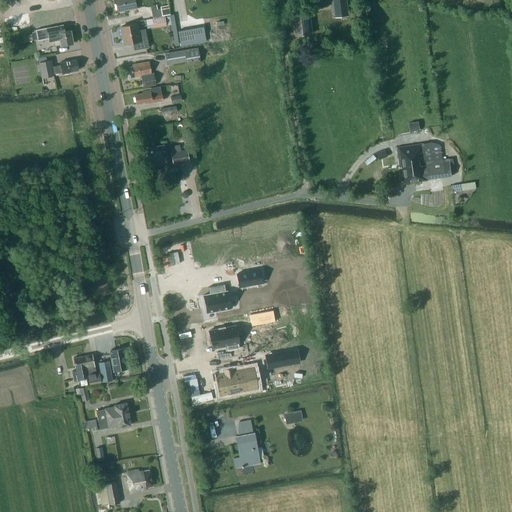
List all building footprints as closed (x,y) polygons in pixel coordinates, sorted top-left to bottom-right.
[(115,0),(118,11),(135,8),(133,0),(115,0)] [(348,4),(334,6),(334,12),(341,11),(342,17),(350,16),(348,4)] [(168,7),(161,9),(162,15),(170,14),(168,7)] [(151,11),(152,18),(162,15),(161,9),(151,11)] [(313,34),(310,12),(291,14),(293,28),(294,28),(295,36),(313,34)] [(145,20),(147,28),(166,25),(165,17),(145,20)] [(73,43),(71,30),(65,31),(63,24),(36,30),(37,33),(31,34),(33,40),(38,39),(38,40),(49,38),(49,42),(60,40),(61,45),(73,43)] [(134,42),(135,50),(149,47),(146,29),(139,30),(138,24),(121,27),(124,44),(134,42)] [(177,31),(180,46),(206,41),(204,26),(177,31)] [(200,63),(198,47),(184,50),(186,62),(186,65),(200,63)] [(186,62),(184,50),(165,53),(167,65),(186,62)] [(70,72),(78,70),(76,60),(60,62),(60,66),(52,67),(50,60),(47,61),(46,56),(38,58),(39,62),(38,63),(42,78),(53,76),(53,74),(61,73),(62,74),(70,73),(70,72)] [(133,66),(129,67),(131,77),(142,76),(144,86),(156,84),(154,73),(151,73),(149,61),(133,64),(133,66)] [(143,93),(135,94),(137,103),(147,101),(147,102),(162,100),(160,86),(150,88),(151,90),(142,91),(143,93)] [(171,97),(172,103),(182,102),(181,95),(171,97)] [(160,108),(161,115),(177,112),(176,106),(160,108)] [(421,146),(400,150),(402,161),(401,161),(405,184),(429,180),(452,176),(449,158),(442,159),(442,155),(434,156),(432,142),(424,143),(421,146)] [(170,152),(172,164),(189,162),(187,150),(186,150),(185,144),(179,145),(180,151),(170,152)] [(159,172),(161,174),(168,173),(169,170),(168,167),(169,166),(168,164),(167,164),(164,145),(146,149),(150,170),(158,168),(159,172)] [(375,156),(366,163),(369,166),(378,159),(375,156)] [(260,269),(236,274),(239,286),(262,282),(260,269)] [(211,294),(203,296),(207,314),(231,308),(227,291),(223,292),(222,285),(224,285),(224,284),(207,288),(208,289),(210,288),(211,294)] [(249,314),(251,326),(275,321),(273,310),(249,314)] [(218,329),(210,330),(214,348),(227,345),(229,350),(240,347),(235,325),(226,327),(225,326),(225,327),(219,329),(219,327),(218,328),(218,329)] [(114,350),(110,351),(113,371),(118,370),(127,368),(123,348),(114,350)] [(277,353),(279,366),(299,362),(296,349),(277,353)] [(102,372),(112,370),(108,354),(98,356),(102,372)] [(92,355),(83,356),(85,371),(86,378),(87,378),(89,385),(101,383),(99,372),(95,373),(92,355)] [(83,356),(74,358),(76,370),(72,371),(73,380),(86,378),(85,371),(83,356)] [(226,373),(219,374),(224,394),(233,392),(233,394),(241,392),(241,390),(252,388),(247,368),(234,371),(234,369),(226,371),(226,373)] [(87,387),(80,388),(82,400),(89,399),(87,387)] [(105,410),(96,411),(99,429),(108,427),(108,428),(117,427),(117,428),(130,426),(129,418),(130,417),(129,412),(128,412),(126,402),(113,405),(113,406),(104,408),(105,410)] [(300,410),(291,412),(294,422),(302,421),(300,410)] [(95,419),(83,421),(84,429),(92,427),(93,430),(97,429),(95,419)] [(260,464),(254,434),(236,437),(240,458),(235,459),(236,469),(244,467),(244,468),(246,468),(246,467),(249,466),(252,465),(253,466),(260,464)] [(125,472),(129,492),(147,488),(147,486),(152,485),(149,469),(138,471),(138,469),(125,472)] [(104,484),(108,505),(119,503),(115,482),(104,484)]
